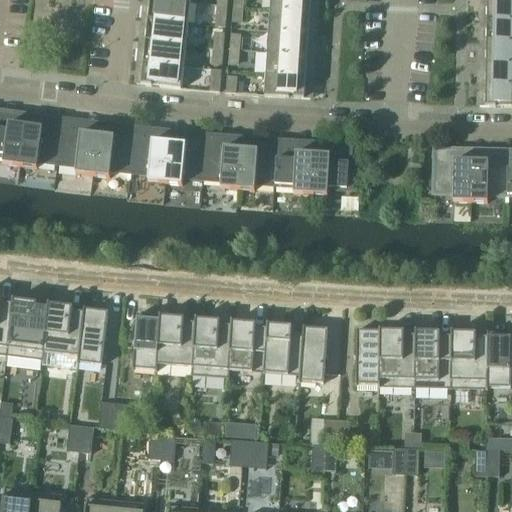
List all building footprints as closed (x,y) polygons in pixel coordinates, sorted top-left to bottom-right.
[(190,4),(150,0),(144,0),(145,0),(150,1),(149,9),(144,8),(143,21),(188,26),(190,4)] [(216,0),(216,7),(227,8),(227,0),(216,0)] [(233,0),(233,9),(243,10),(244,0),(233,0)] [(270,0),(270,11),(317,14),(318,2),(311,1),(310,0),(270,0)] [(511,0),(481,0),(482,1),(487,1),(487,9),(482,9),(482,21),(511,22),(511,0)] [(227,8),(216,7),(215,20),(226,21),(227,8)] [(243,10),(233,9),(232,22),(242,23),(243,10)] [(317,14),(270,11),(269,33),(315,36),(316,23),(309,23),(310,15),(317,15),(317,14)] [(188,26),(143,21),(142,22),(148,22),(147,30),(142,29),(140,42),(185,47),(188,26)] [(511,22),(482,21),(482,22),(487,22),(486,30),(481,30),(481,43),(511,43),(511,22)] [(315,36),(269,33),(267,54),(314,57),(315,45),(308,44),(308,36),(315,37),(315,36)] [(214,37),(212,50),(223,51),(224,38),(214,37)] [(230,39),(229,52),(240,53),(241,39),(230,39)] [(185,47),(140,42),(140,43),(145,44),(145,51),(139,51),(138,64),(183,69),(185,47)] [(511,43),(481,43),(481,44),(486,44),(486,52),(481,52),(481,65),(511,65),(511,43)] [(223,51),(212,50),(211,63),(222,64),(223,51)] [(240,53),(229,52),(228,65),(239,66),(240,53)] [(314,57),(267,54),(266,76),(312,79),(313,66),(306,66),(307,58),(314,58),(314,57)] [(183,69),(138,64),(136,86),(151,88),(152,84),(159,85),(159,89),(181,91),(183,69)] [(511,65),(481,65),(486,66),(486,73),(481,73),(480,86),(511,86),(511,65)] [(312,79),(266,76),(264,98),(286,100),(286,96),(294,97),(294,100),(311,101),(312,88),(305,87),(306,79),(312,80),(312,79)] [(209,94),(219,94),(221,80),(210,79),(209,94)] [(225,95),(236,96),(237,82),(227,81),(225,95)] [(511,86),(480,86),(478,86),(478,87),(485,87),(485,95),(478,95),(478,109),(495,109),(495,105),(503,105),(503,109),(511,109),(511,86)] [(3,167),(20,169),(26,128),(10,126),(12,115),(0,113),(0,158),(4,159),(3,167)] [(38,164),(57,166),(63,122),(43,120),(41,130),(26,128),(20,169),(37,171),(38,164)] [(76,176),(93,178),(97,137),(82,136),(83,125),(63,122),(57,166),(76,169),(76,176)] [(110,173),(129,175),(134,131),(114,128),(113,139),(97,137),(93,178),(109,180),(110,173)] [(148,184),(165,186),(169,145),(154,144),(155,133),(134,131),(129,175),(149,177),(148,184)] [(183,180),(202,182),(206,138),(186,136),(185,147),(169,145),(165,186),(182,188),(183,180)] [(221,191),(238,192),(241,152),(225,150),(226,139),(206,138),(202,182),(221,183),(221,191)] [(255,186),(274,188),(278,144),(257,142),(257,153),(241,152),(238,192),(255,194),(255,186)] [(293,197),(310,198),(313,157),(297,156),(298,145),(278,144),(274,188),(294,189),(293,197)] [(313,157),(310,198),(327,199),(328,191),(347,192),(350,148),(329,147),(329,158),(313,157)] [(453,204),(470,205),(471,164),(456,163),(456,152),(435,152),(434,196),(453,197),(453,204)] [(487,197),(507,198),(507,154),(487,153),(487,164),(471,164),(470,205),(487,205),(487,197)] [(0,355),(7,357),(13,302),(12,306),(1,305),(1,301),(0,301),(0,355)] [(7,357),(42,361),(49,306),(48,306),(48,311),(36,309),(37,306),(14,303),(14,302),(13,302),(7,357)] [(77,367),(78,367),(85,310),(84,310),(83,315),(72,314),(72,310),(50,307),(50,306),(49,306),(42,361),(43,361),(44,355),(78,359),(77,367)] [(85,310),(78,367),(79,367),(79,365),(102,368),(108,315),(85,312),(86,311),(85,310)] [(155,375),(156,375),(160,318),(159,320),(138,318),(138,317),(137,317),(133,373),(134,373),(134,372),(155,373),(155,375)] [(191,379),(192,379),(196,321),(195,321),(195,326),(184,325),(184,321),(161,320),(161,318),(160,318),(156,375),(157,375),(157,368),(192,370),(191,379)] [(227,381),(228,381),(232,324),(231,324),(231,329),(220,328),(220,324),(197,322),(197,321),(196,321),(192,379),(193,379),(193,378),(227,381)] [(263,376),(264,376),(268,327),(267,326),(267,331),(255,330),(256,327),(233,325),(233,324),(232,324),(228,381),(229,381),(229,373),(264,376),(263,376)] [(299,386),(300,386),(304,329),(303,329),(303,334),(291,333),(292,330),(269,328),(269,327),(268,327),(264,376),(265,376),(299,378),(299,386)] [(304,329),(300,386),(301,384),(323,386),(328,332),(305,331),(305,329),(304,329)] [(378,390),(379,390),(380,333),(379,333),(379,334),(358,333),(358,332),(356,332),(355,389),(357,389),(357,387),(378,388),(378,390)] [(414,391),(415,391),(416,333),(415,333),(415,338),(404,338),(404,334),(381,334),(381,333),(380,333),(379,390),(380,390),(414,391)] [(450,392),(451,392),(452,334),(451,334),(451,339),(440,339),(440,335),(417,335),(417,333),(416,333),(415,391),(416,391),(450,391),(450,392)] [(452,391),(487,392),(488,335),(487,335),(487,340),(476,339),(476,336),(453,335),(453,334),(452,334),(451,392),(452,392),(452,391)] [(488,335),(487,392),(488,392),(488,390),(510,391),(511,337),(489,336),(489,335),(488,335)] [(98,431),(111,432),(113,406),(101,405),(98,431)] [(1,406),(0,411),(0,419),(1,420),(13,421),(15,408),(1,406)] [(113,406),(111,432),(123,433),(126,408),(113,406)] [(37,412),(35,423),(48,425),(50,414),(37,412)] [(1,420),(0,425),(0,445),(10,447),(13,421),(1,420)] [(325,422),(324,448),(325,448),(336,449),(338,423),(325,422)] [(350,423),(338,423),(336,449),(337,449),(349,449),(350,423)] [(228,427),(226,440),(238,441),(239,428),(228,427)] [(66,454),(79,455),(82,429),(69,428),(66,454)] [(82,429),(79,455),(91,456),(94,431),(82,429)] [(148,462),(160,463),(162,437),(150,436),(148,462)] [(405,436),(404,452),(406,452),(413,452),(414,437),(405,436)] [(162,437),(160,463),(172,464),(175,438),(162,437)] [(450,441),(450,452),(468,453),(469,441),(450,441)] [(511,441),(486,442),(485,453),(511,453),(511,441)] [(203,442),(202,456),(213,457),(214,443),(203,442)] [(229,469),(242,470),(244,444),(231,443),(229,469)] [(244,444),(242,470),(266,472),(268,446),(244,444)] [(311,474),(324,474),(325,448),(324,448),(312,448),(311,474)] [(325,448),(324,474),(336,475),(337,449),(336,449),(325,448)] [(393,477),(405,478),(406,452),(404,452),(394,451),(393,477)] [(406,452),(405,478),(417,478),(418,452),(413,452),(406,452)] [(475,479),(487,479),(487,453),(475,453),(475,479)] [(487,453),(487,479),(499,480),(500,454),(487,453)] [(445,454),(435,454),(434,467),(444,468),(445,454)] [(30,511),(33,495),(6,491),(6,490),(4,490),(1,511),(30,511)] [(33,495),(30,511),(60,511),(62,498),(33,495)] [(114,511),(115,504),(88,501),(88,500),(86,499),(84,511),(114,511)]
